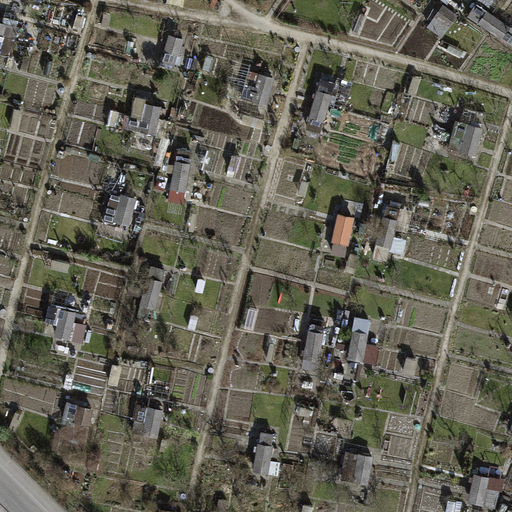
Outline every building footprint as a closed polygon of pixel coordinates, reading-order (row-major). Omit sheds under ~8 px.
[(511,43),(511,24),(478,2),(469,15),(511,43)] [(428,26),(441,36),(458,14),(444,4),(428,26)] [(101,25),(109,27),(112,14),(104,12),(101,25)] [(0,51),(11,55),(20,26),(0,20),(0,51)] [(176,66),(185,37),(170,32),(161,61),(176,66)] [(243,97),(268,103),(275,76),(250,70),(243,97)] [(408,92),(415,95),(421,78),(414,75),(408,92)] [(307,128),(322,133),(336,81),(321,76),(307,128)] [(125,127),(157,132),(162,105),(150,103),(150,98),(135,96),(132,115),(127,114),(125,127)] [(449,147),(477,154),(484,127),(456,120),(449,147)] [(388,157),(397,159),(402,142),(393,140),(388,157)] [(170,200),(185,202),(193,149),(178,147),(170,200)] [(241,156),(233,153),(229,168),(237,170),(241,156)] [(299,191),(307,193),(310,181),(303,179),(299,191)] [(130,226),(138,197),(123,192),(122,194),(112,192),(104,219),(130,226)] [(411,211),(388,204),(373,254),(387,259),(397,228),(405,231),(411,211)] [(331,252),(347,255),(351,231),(336,228),(331,252)] [(346,270),(355,273),(361,255),(351,252),(346,270)] [(68,272),(70,262),(54,259),(52,269),(68,272)] [(141,305),(156,309),(166,268),(151,264),(141,305)] [(83,341),(87,324),(74,321),(77,311),(49,304),(45,321),(57,324),(54,335),(83,341)] [(318,371),(327,319),(312,316),(303,369),(318,371)] [(349,357),(377,363),(380,344),(368,342),(372,319),(357,316),(349,357)] [(292,339),(299,341),(301,330),(294,329),(292,339)] [(405,372),(413,374),(417,359),(409,357),(405,372)] [(89,426),(94,407),(68,400),(63,419),(89,426)] [(133,432),(159,437),(165,408),(139,403),(133,432)] [(274,447),(274,444),(273,444),(275,432),(262,430),(260,442),(258,441),(253,470),(279,474),(281,461),(272,459),(272,456),(278,457),(280,448),(274,447)] [(343,478),(369,483),(375,455),(348,450),(343,478)] [(496,506),(502,477),(475,472),(469,501),(496,506)] [(217,511),(223,511),(225,511),(228,500),(218,499),(217,511)] [(306,511),(316,511),(318,502),(308,501),(306,511)]
